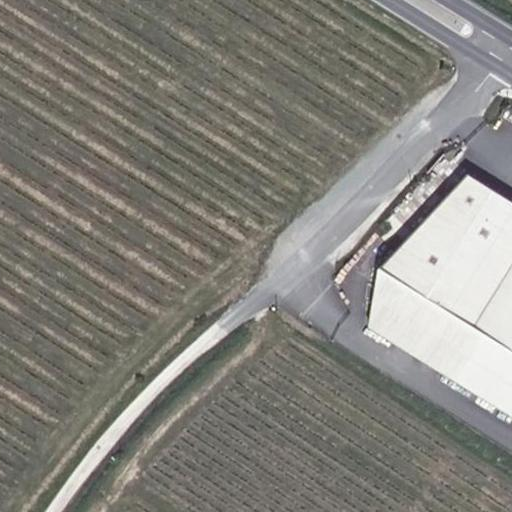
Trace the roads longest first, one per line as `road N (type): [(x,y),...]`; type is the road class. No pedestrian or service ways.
road 1 (unclassified): [(511,53),(131,413),(54,511)]
road 2 (unknown): [(281,272),(511,435)]
